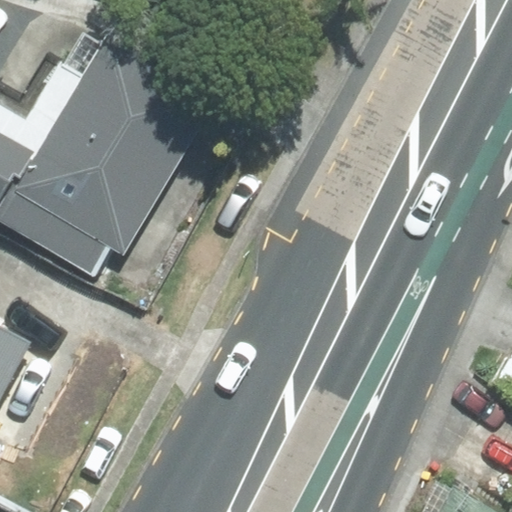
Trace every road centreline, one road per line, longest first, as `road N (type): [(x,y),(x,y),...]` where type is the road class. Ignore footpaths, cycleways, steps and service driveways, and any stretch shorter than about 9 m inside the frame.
road 1 (secondary): [(186,511),(361,256)]
road 2 (secondary): [(361,256),(493,0)]
road 3 (secondary): [(361,256),(300,452)]
